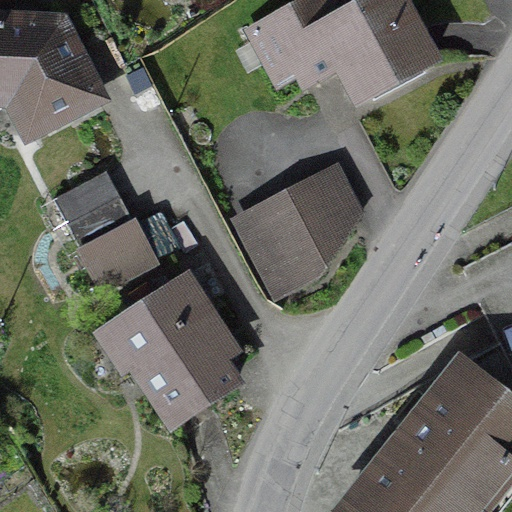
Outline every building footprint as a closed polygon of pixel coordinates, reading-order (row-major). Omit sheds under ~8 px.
[(299,69),(309,64),(318,81),(342,68),(360,99),(431,61),(398,0),(380,0),(343,20),(331,0),(311,0),(273,20),(299,69)] [(98,98),(60,25),(0,22),(0,99),(12,100),(29,133),(98,98)] [(106,172),(53,200),(67,226),(120,198),(106,172)] [(352,219),(329,174),(297,191),(302,199),(252,226),(285,290),(315,275),(352,219)] [(120,198),(67,226),(101,288),(153,260),(120,198)] [(235,385),(215,355),(230,345),(187,279),(116,326),(139,362),(133,366),(172,426),(235,385)] [(481,511),(511,473),(511,405),(461,364),(341,511),(481,511)]
